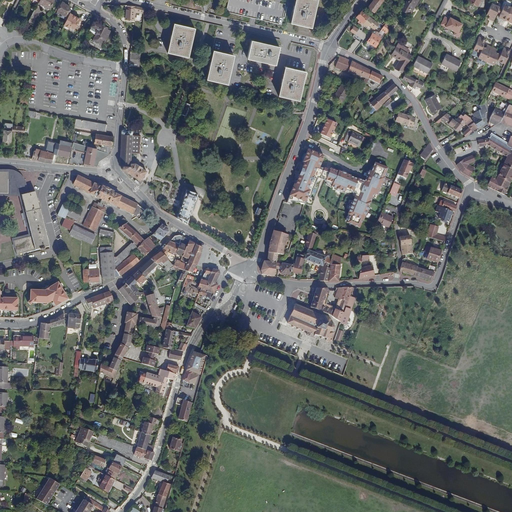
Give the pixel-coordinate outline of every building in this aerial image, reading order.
[(40,0),(29,21),(33,24),(42,8),(49,12),(55,0),(40,0)] [(286,5),(263,0),(228,0),(226,12),(281,25),(286,5)] [(316,0),(294,0),(290,23),(311,28),(316,0)] [(373,0),(368,8),(374,13),(384,0),(373,0)] [(406,0),(406,1),(406,2),(401,10),(407,14),(412,4),(415,6),(418,0),(406,0)] [(64,3),(63,4),(62,3),(57,12),(65,16),(70,7),(66,5),(66,4),(64,3)] [(499,6),(491,3),(487,14),(490,15),(492,16),(490,19),(493,20),(497,11),(499,7),(499,6)] [(501,7),(500,7),(499,10),(501,11),(498,17),(505,20),(511,7),(504,4),(502,8),(501,7)] [(135,12),(144,14),(145,8),(144,8),(136,6),(127,5),(125,5),(125,9),(126,9),(125,19),(134,20),(135,12)] [(363,23),(369,17),(361,10),(356,17),(359,20),(357,22),(362,25),(363,23)] [(80,19),(70,14),(64,25),(69,28),(70,27),(74,29),(80,19)] [(373,20),(369,17),(363,23),(367,27),(368,26),(369,25),(372,27),(374,29),(379,24),(373,20)] [(445,17),(441,24),(455,32),(454,34),(459,37),(461,32),(459,31),(462,24),(450,18),(450,19),(445,17)] [(107,28),(94,22),(89,31),(95,34),(93,39),(103,44),(109,31),(106,30),(107,28)] [(194,29),(174,24),(167,53),(188,57),(194,29)] [(372,33),(367,41),(375,46),(380,38),(372,33)] [(475,39),(474,42),(475,43),(473,49),(473,50),(471,54),(471,56),(477,58),(478,57),(480,52),(482,47),(485,39),(479,36),(477,40),(475,39)] [(351,52),(360,42),(357,39),(348,49),(351,52)] [(279,47),(251,41),(247,59),(275,65),(279,47)] [(480,52),(478,57),(477,58),(475,62),(483,66),(485,62),(491,47),(488,46),(487,49),(485,48),(482,47),(480,52)] [(491,47),(485,62),(493,65),(498,54),(494,53),(492,52),(494,48),(491,47)] [(400,60),(392,74),(398,78),(411,56),(398,48),(395,54),(397,55),(396,57),(400,60)] [(502,52),(499,51),(498,54),(500,55),(498,61),(504,64),(510,50),(504,48),(502,52)] [(233,55),(213,51),(207,79),(227,84),(233,55)] [(139,68),(141,53),(131,52),(129,67),(139,68)] [(446,54),(441,63),(456,71),(461,61),(446,54)] [(418,56),(413,66),(427,73),(432,64),(418,56)] [(365,78),(359,87),(362,89),(365,85),(369,79),(372,71),(354,63),(341,57),(337,67),(365,78)] [(306,72),(285,67),(278,96),(299,101),(306,72)] [(382,77),(372,71),(369,79),(379,84),(382,77)] [(423,83),(404,74),(401,79),(420,88),(423,83)] [(343,83),(334,98),(342,103),(350,88),(343,83)] [(393,84),(391,83),(386,87),(387,90),(384,92),(389,98),(389,97),(398,90),(393,84)] [(511,90),(508,89),(494,85),(491,92),(505,97),(510,99),(511,95),(511,90)] [(412,93),(416,98),(421,93),(417,88),(412,93)] [(371,96),(367,101),(369,104),(370,103),(375,110),(387,100),(389,98),(384,92),(374,100),(371,96)] [(431,96),(431,94),(427,96),(428,98),(425,99),(429,108),(428,108),(431,113),(442,108),(435,94),(433,95),(431,96)] [(410,103),(407,99),(401,104),(404,108),(405,108),(410,103)] [(393,101),(387,106),(391,111),(397,106),(393,101)] [(471,119),(473,123),(477,127),(484,123),(482,119),(484,118),(485,112),(487,111),(485,105),(482,107),(476,105),(479,110),(473,114),(475,117),(471,119)] [(504,113),(499,122),(503,123),(505,124),(510,126),(511,126),(511,107),(511,106),(508,105),(504,113)] [(489,124),(491,127),(499,122),(504,113),(495,108),(493,111),(490,118),(489,124)] [(463,112),(459,117),(466,123),(465,123),(468,126),(470,128),(463,133),(465,136),(472,131),(477,128),(477,127),(473,123),(470,118),(463,112)] [(395,116),(394,119),(395,120),(395,121),(412,127),(415,119),(398,113),(397,117),(395,116)] [(456,121),(446,113),(440,118),(443,120),(457,131),(465,124),(465,123),(466,123),(459,117),(456,121)] [(106,132),(107,124),(76,119),(74,126),(106,132)] [(328,120),(321,134),(330,139),(337,124),(328,120)] [(13,134),(24,135),(25,127),(14,126),(13,131),(13,132),(13,134)] [(2,145),(11,146),(13,132),(13,131),(11,131),(4,130),(2,145)] [(126,131),(121,130),(120,166),(120,168),(140,181),(146,171),(142,169),(142,168),(135,164),(131,164),(131,153),(139,153),(140,136),(132,135),(132,131),(128,131),(128,132),(126,131)] [(349,131),(344,140),(359,147),(363,137),(349,131)] [(491,136),(492,135),(508,145),(509,143),(492,133),(491,136)] [(112,146),(114,137),(96,134),(94,144),(105,145),(104,148),(97,147),(97,150),(110,154),(111,146),(112,146)] [(491,136),(490,139),(491,139),(511,152),(511,143),(510,146),(508,145),(492,135),(491,136)] [(489,139),(486,139),(485,139),(485,146),(488,145),(491,147),(497,151),(507,157),(506,159),(504,164),(502,164),(500,168),(499,171),(496,175),(498,176),(496,179),(492,177),(487,186),(505,195),(510,184),(511,179),(511,152),(491,139),(490,139),(489,139)] [(72,143),(61,141),(60,155),(60,158),(65,159),(65,157),(69,158),(72,143)] [(86,154),(88,147),(74,142),(72,150),(86,154)] [(420,156),(425,160),(432,150),(429,143),(420,156)] [(35,149),(32,159),(45,162),(51,163),(54,155),(56,146),(47,144),(45,151),(35,149)] [(97,150),(96,150),(88,147),(86,154),(84,164),(97,167),(99,162),(110,154),(97,150)] [(296,185),(293,192),(291,191),(290,194),(293,195),(292,202),(312,206),(315,199),(310,197),(318,178),(322,180),(326,169),(324,168),(324,170),(319,168),(324,157),(308,150),(303,162),(305,163),(302,169),(299,176),(296,185)] [(464,159),(455,165),(460,170),(468,165),(468,164),(476,161),(474,155),(464,159)] [(397,175),(406,179),(409,173),(408,173),(409,170),(411,171),(413,164),(404,160),(397,175)] [(325,181),(325,182),(332,185),(331,187),(344,192),(345,190),(353,193),(353,192),(356,194),(348,215),(350,216),(347,223),(359,228),(363,221),(374,194),(378,196),(385,178),(384,177),(388,168),(375,163),(371,172),(369,171),(365,182),(358,180),(358,179),(350,177),(350,176),(339,171),(338,172),(330,169),(330,171),(325,181)] [(462,173),(470,177),(474,169),(475,168),(468,165),(460,170),(460,171),(462,173)] [(427,169),(423,167),(422,169),(419,176),(423,178),(427,169)] [(326,169),(322,180),(325,181),(330,171),(326,169)] [(13,171),(9,170),(8,172),(8,194),(8,196),(18,196),(21,196),(28,194),(26,184),(25,181),(24,180),(23,178),(22,177),(21,175),(19,174),(18,173),(16,172),(13,171)] [(8,194),(8,172),(0,171),(0,194),(1,194),(8,194)] [(139,220),(146,212),(138,206),(113,193),(102,187),(102,188),(78,176),(73,185),(97,197),(97,198),(101,200),(100,203),(98,202),(97,205),(94,204),(93,207),(92,207),(82,225),(95,232),(104,213),(103,212),(105,208),(103,207),(103,205),(102,204),(103,201),(108,203),(109,202),(133,214),(139,220)] [(394,183),(391,190),(389,194),(395,197),(400,186),(394,183)] [(449,189),(451,186),(445,184),(442,191),(444,192),(446,188),(449,189)] [(459,198),(462,190),(451,186),(449,189),(446,188),(444,192),(459,198)] [(178,219),(185,223),(196,192),(188,190),(178,219)] [(43,223),(35,192),(28,194),(21,196),(29,227),(43,223)] [(454,213),(456,206),(444,201),(444,202),(440,201),(438,206),(442,208),(452,212),(454,213)] [(69,209),(62,205),(58,216),(65,219),(61,227),(70,231),(74,222),(65,218),(66,217),(76,222),(79,216),(68,211),(69,209)] [(438,206),(436,212),(440,213),(438,219),(441,220),(441,221),(442,221),(444,222),(445,222),(446,221),(449,222),(452,212),(442,208),(438,206)] [(393,218),(381,213),(377,223),(385,226),(389,228),(393,218)] [(118,229),(125,224),(127,223),(124,218),(115,224),(118,229)] [(143,242),(144,241),(136,233),(125,224),(118,229),(130,239),(134,243),(138,248),(143,242)] [(436,235),(439,227),(431,224),(427,236),(434,239),(435,239),(444,242),(446,237),(436,235)] [(157,230),(152,235),(160,241),(168,232),(168,229),(161,225),(160,227),(157,230)] [(17,255),(40,249),(40,250),(42,250),(42,251),(45,250),(45,248),(49,247),(44,226),(30,230),(31,237),(13,241),(17,255)] [(95,236),(74,226),(70,234),(91,244),(95,236)] [(267,262),(265,261),(265,262),(273,263),(273,259),(274,254),(276,254),(277,254),(279,250),(278,249),(279,247),(283,234),(275,231),(273,231),(270,243),(267,262)] [(308,249),(310,250),(315,235),(308,233),(303,249),(307,250),(308,249)] [(287,235),(283,234),(279,247),(284,248),(284,246),(287,235)] [(160,252),(160,253),(164,257),(173,266),(175,260),(177,255),(182,237),(181,237),(181,238),(179,237),(179,236),(174,237),(162,250),(163,251),(161,253),(160,252)] [(410,236),(399,237),(400,242),(401,252),(402,255),(404,255),(406,255),(412,254),(411,240),(410,236)] [(182,237),(177,255),(183,257),(189,241),(182,237)] [(145,240),(144,241),(143,242),(151,250),(156,246),(148,238),(145,240)] [(180,262),(178,268),(178,269),(182,271),(186,262),(195,266),(202,248),(189,241),(183,257),(180,262)] [(151,250),(143,242),(138,248),(137,249),(145,257),(151,250)] [(137,249),(138,248),(134,243),(132,244),(132,243),(116,258),(113,257),(113,252),(111,253),(100,254),(102,279),(115,278),(115,279),(121,276),(134,266),(127,260),(129,257),(137,249)] [(294,266),(291,265),(290,272),(300,275),(304,260),(307,250),(303,249),(294,246),(294,250),(298,251),(294,266)] [(430,248),(428,254),(439,257),(441,251),(430,248)] [(328,264),(330,259),(311,252),(312,250),(310,250),(308,249),(307,250),(304,260),(322,266),(319,275),(328,276),(329,268),(327,268),(328,264)] [(160,253),(150,260),(157,265),(167,273),(173,266),(164,257),(160,253)] [(328,282),(338,282),(340,257),(332,254),(330,259),(328,264),(330,265),(329,276),(328,282)] [(428,254),(427,259),(437,263),(439,257),(428,254)] [(130,258),(129,257),(127,260),(134,266),(139,261),(134,255),(130,258)] [(369,261),(369,255),(362,256),(362,257),(361,259),(362,259),(361,264),(364,264),(364,261),(369,261)] [(150,260),(137,272),(144,278),(150,273),(152,274),(154,272),(152,270),(157,265),(150,260)] [(182,271),(177,283),(176,286),(176,288),(177,288),(178,286),(180,282),(182,282),(185,276),(186,276),(187,272),(191,273),(195,266),(186,262),(182,271)] [(273,263),(265,262),(263,262),(260,271),(261,274),(273,277),(275,266),(273,265),(273,263)] [(291,265),(287,264),(281,263),(281,264),(280,270),(280,274),(289,275),(290,272),(291,265)] [(417,268),(402,263),(400,272),(415,276),(417,268)] [(84,284),(89,283),(87,264),(69,265),(70,267),(73,272),(83,271),(84,284)] [(96,264),(88,264),(87,264),(89,283),(99,283),(99,278),(98,273),(97,273),(96,264)] [(358,279),(374,276),(371,266),(360,268),(358,279)] [(417,268),(415,276),(431,281),(434,273),(417,268)] [(219,274),(219,272),(212,270),(209,276),(209,278),(203,276),(203,277),(201,280),(200,280),(197,287),(201,288),(198,295),(207,297),(206,299),(210,300),(213,295),(217,285),(215,284),(219,274)] [(124,284),(125,285),(130,289),(136,283),(137,285),(144,278),(137,272),(124,284)] [(194,278),(192,277),(187,276),(181,291),(183,292),(187,294),(192,296),(192,297),(194,298),(195,294),(198,295),(201,288),(197,287),(196,290),(194,289),(195,288),(190,287),(192,282),(194,278)] [(58,282),(49,287),(46,290),(45,290),(31,290),(30,301),(33,303),(44,304),(47,304),(48,304),(52,301),(53,302),(55,306),(56,306),(68,299),(66,296),(64,293),(61,287),(59,284),(58,282)] [(130,289),(125,285),(118,291),(130,306),(138,300),(135,296),(130,289)] [(349,296),(352,288),(336,288),(335,291),(337,291),(334,298),(338,300),(335,308),(324,304),(329,291),(328,291),(328,288),(316,289),(310,307),(330,315),(331,317),(340,323),(345,325),(346,325),(351,310),(345,308),(349,296)] [(85,301),(86,302),(89,308),(93,306),(94,308),(113,301),(109,292),(85,301)] [(0,295),(0,294),(0,311),(4,311),(9,311),(12,311),(17,311),(18,311),(18,298),(3,298),(3,300),(0,300),(0,295)] [(154,294),(145,297),(151,317),(153,317),(152,321),(148,320),(136,317),(137,315),(126,313),(124,324),(125,324),(122,342),(120,345),(128,349),(130,344),(134,326),(135,326),(135,325),(159,329),(161,318),(154,294)] [(355,299),(349,296),(345,308),(351,310),(355,299)] [(315,335),(326,338),(330,339),(332,340),(332,339),(334,332),(333,332),(333,331),(333,330),(334,330),(334,329),(334,328),(334,327),(332,324),(330,323),(331,321),(328,320),(329,318),(322,316),(321,316),(309,311),(295,305),(287,323),(290,324),(292,326),(308,332),(306,334),(314,337),(315,335)] [(162,325),(160,330),(164,330),(166,323),(170,307),(166,306),(162,322),(164,323),(164,325),(162,325)] [(195,329),(201,318),(191,312),(186,327),(195,329)] [(40,324),(40,326),(38,339),(48,340),(50,327),(61,325),(63,314),(53,320),(46,322),(46,324),(40,324)] [(81,315),(69,314),(67,328),(78,329),(78,324),(80,324),(81,315)] [(344,331),(339,329),(336,339),(341,341),(344,331)] [(171,331),(165,330),(162,348),(172,350),(174,336),(185,338),(184,341),(188,343),(190,339),(191,335),(171,331)] [(20,338),(13,338),(13,349),(19,349),(19,347),(33,347),(33,336),(20,336),(20,338)] [(4,340),(0,339),(0,350),(3,351),(3,350),(10,350),(10,342),(4,342),(4,340)] [(178,350),(183,352),(187,345),(181,343),(178,350)] [(146,352),(149,353),(154,354),(158,355),(159,349),(147,346),(146,352)] [(107,368),(100,365),(99,373),(113,379),(122,359),(126,352),(118,348),(114,356),(109,369),(108,371),(106,370),(107,368)] [(168,359),(180,361),(182,354),(170,351),(168,359)] [(207,356),(200,354),(198,360),(190,357),(188,363),(203,368),(207,356)] [(143,358),(141,364),(153,368),(155,361),(151,360),(146,359),(143,358)] [(80,360),(78,368),(78,369),(83,370),(82,370),(96,372),(98,361),(92,360),(92,361),(84,360),(80,360)] [(166,371),(177,374),(179,368),(168,365),(166,371)] [(7,367),(0,367),(0,389),(6,389),(10,389),(10,383),(7,383),(7,367)] [(166,379),(173,381),(175,375),(159,370),(157,377),(145,374),(142,384),(156,388),(154,394),(162,396),(166,384),(165,384),(165,382),(166,383),(167,380),(166,380),(166,379)] [(186,371),(183,381),(188,383),(191,384),(195,385),(198,376),(192,374),(192,373),(189,372),(186,371)] [(191,403),(177,398),(175,404),(182,406),(178,420),(186,422),(191,403)] [(144,423),(141,433),(150,435),(153,426),(159,428),(160,425),(151,422),(150,424),(144,423)] [(80,428),(77,437),(87,441),(88,442),(90,437),(90,436),(92,432),(80,428)] [(141,433),(136,447),(147,451),(152,453),(154,447),(147,445),(150,435),(141,433)] [(87,441),(77,437),(75,443),(86,447),(88,442),(87,441)] [(181,440),(172,438),(169,449),(178,452),(181,440)] [(146,452),(136,448),(134,455),(144,459),(149,461),(151,461),(154,453),(152,453),(147,451),(146,452)] [(105,460),(95,455),(93,459),(92,459),(92,460),(93,461),(92,462),(102,467),(105,460)] [(116,455),(112,463),(121,467),(123,468),(126,460),(116,455)] [(92,462),(89,461),(86,467),(100,473),(102,467),(92,462)] [(121,467),(112,463),(105,476),(114,480),(121,467)] [(168,480),(169,476),(155,471),(151,478),(163,482),(158,494),(154,507),(162,509),(166,498),(171,481),(168,480)] [(114,480),(105,476),(103,480),(101,479),(100,480),(112,485),(114,480)] [(50,478),(37,500),(47,505),(52,497),(47,494),(51,488),(56,490),(59,484),(50,478)] [(112,485),(100,480),(99,482),(98,483),(101,485),(99,488),(108,493),(112,485)] [(47,494),(52,497),(56,490),(51,488),(47,494)] [(102,511),(109,511),(110,511),(99,505),(89,499),(88,502),(97,508),(103,511),(102,511)] [(75,511),(82,511),(85,508),(90,511),(93,506),(83,500),(75,511)]
